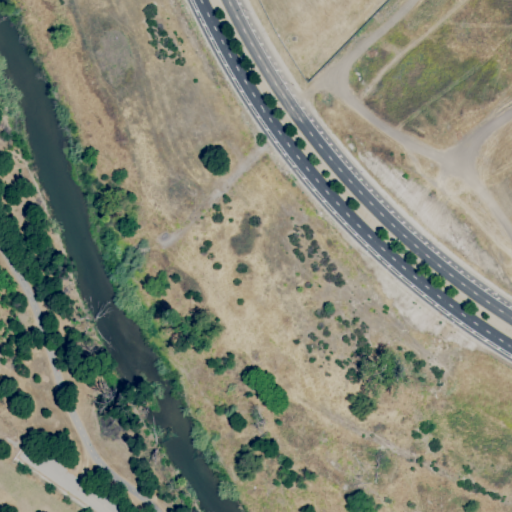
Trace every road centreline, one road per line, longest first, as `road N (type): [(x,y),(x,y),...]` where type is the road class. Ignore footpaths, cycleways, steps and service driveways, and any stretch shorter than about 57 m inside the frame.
road 1 (secondary): [(200,0),(257,102),(335,204),(429,291),(511,348)]
road 2 (secondary): [(511,316),(401,234),(317,142),(228,0)]
